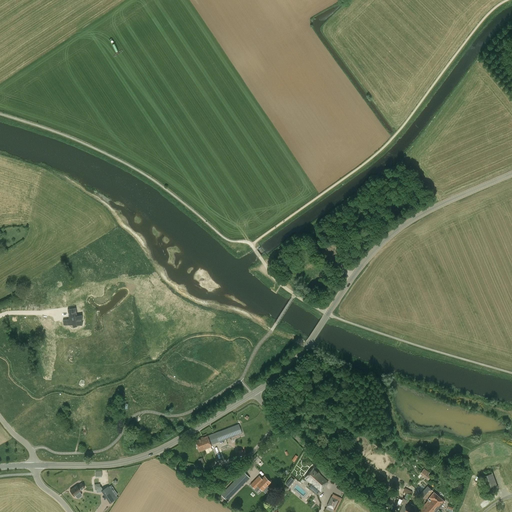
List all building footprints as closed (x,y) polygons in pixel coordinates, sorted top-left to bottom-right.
[(73,320),(63,322),(64,326),(67,325),(68,327),(70,327),(70,326),(73,325),(73,328),(78,328),(77,326),(83,325),(81,317),(76,318),(76,315),(77,314),(76,310),(68,311),(70,319),(72,319),(73,320)] [(244,432),(262,425),(260,421),(243,427),(244,432)] [(211,445),(216,443),(226,439),(242,433),(239,424),(207,436),(206,437),(196,441),(200,451),(211,447),(211,445)] [(232,448),(222,452),(224,459),(234,455),(232,448)] [(319,474),(313,469),(305,478),(320,491),(322,488),(325,485),(328,482),(320,475),(319,474)] [(420,474),(427,480),(430,477),(423,471),(420,474)] [(221,495),(227,501),(250,478),(244,472),(221,495)] [(497,488),(492,473),(481,477),(486,492),(497,488)] [(262,491),(270,482),(264,477),(256,485),(262,491)] [(285,484),(288,487),(294,480),(291,477),(285,484)] [(77,486),(70,490),(74,496),(75,495),(77,498),(78,498),(81,496),(81,495),(79,492),(81,491),(80,491),(84,488),(81,483),(77,486)] [(427,486),(419,496),(424,500),(432,491),(427,486)] [(113,503),(116,500),(107,488),(103,492),(108,499),(109,498),(113,503)] [(429,497),(430,498),(419,510),(421,511),(435,511),(440,507),(440,506),(444,502),(434,493),(429,497)] [(332,511),(335,511),(342,498),(333,494),(331,497),(326,506),(327,506),(326,509),(332,511)] [(400,511),(408,511),(411,506),(407,504),(408,500),(402,498),(400,504),(403,505),(400,511)]
